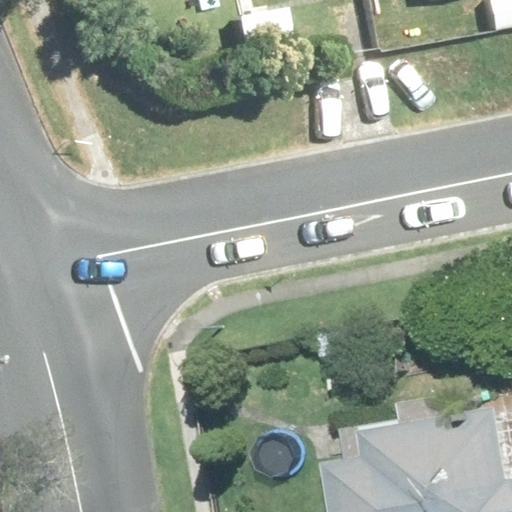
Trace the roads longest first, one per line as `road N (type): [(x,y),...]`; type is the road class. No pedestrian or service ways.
road 1 (residential): [(511,174),(10,272)]
road 2 (residential): [(10,272),(75,511)]
